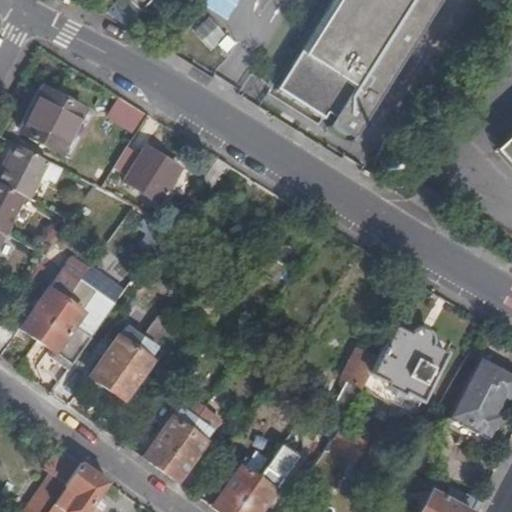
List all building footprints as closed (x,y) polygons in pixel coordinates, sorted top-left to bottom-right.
[(128,0),(141,13),(154,0),(128,0)] [(330,0),(324,11),(326,12),(328,13),(304,52),(302,51),(300,49),(275,88),(277,89),(321,118),(326,112),(332,116),(326,125),(330,128),(332,125),(348,135),(346,138),(351,141),(413,43),(416,38),(439,0),(330,0)] [(192,32),(210,52),(228,36),(209,16),(192,32)] [(19,132),(68,156),(90,113),(42,88),(19,132)] [(129,133),(142,114),(117,98),(105,118),(129,133)] [(511,125),(491,145),(511,167),(511,125)] [(378,157),(396,165),(401,153),(404,146),(386,138),(378,157)] [(0,233),(3,235),(23,198),(28,199),(48,162),(13,144),(0,169),(0,233)] [(140,155),(126,147),(112,168),(126,176),(122,181),(157,202),(178,169),(146,147),(140,155)] [(401,153),(396,165),(404,168),(410,156),(401,153)] [(95,186),(78,209),(93,219),(110,195),(100,188),(95,186)] [(19,328),(35,340),(79,278),(64,267),(19,328)] [(79,278),(35,340),(53,352),(71,364),(89,338),(71,325),(95,290),(79,278)] [(192,303),(209,315),(224,294),(208,281),(192,303)] [(240,281),(229,297),(241,306),(252,289),(240,281)] [(88,377),(104,388),(140,337),(124,325),(88,377)] [(411,335),(392,326),(381,346),(377,355),(367,375),(421,401),(446,353),(424,341),(424,336),(419,332),(415,332),(411,335)] [(140,337),(104,388),(121,400),(151,358),(148,356),(154,348),(140,337)] [(377,355),(381,346),(369,340),(364,349),(377,355)] [(341,427),(367,375),(377,355),(364,349),(362,353),(356,350),(341,376),(347,380),(326,420),(341,427)] [(49,357),(67,370),(71,364),(53,352),(49,357)] [(449,419),(487,439),(499,418),(495,416),(504,398),(508,400),(511,391),(511,377),(480,361),(449,419)] [(186,396),(180,403),(196,414),(201,406),(186,396)] [(142,456),(159,469),(196,414),(180,403),(179,402),(142,456)] [(159,469),(176,481),(218,419),(201,406),(196,414),(159,469)] [(352,462),(364,442),(340,429),(305,477),(335,487),(349,461),(352,462)] [(51,475),(23,511),(45,511),(81,463),(57,446),(42,468),(51,475)] [(85,511),(107,481),(81,463),(45,511),(85,511)] [(212,506),(220,511),(256,511),(280,480),(266,468),(256,480),(238,468),(212,506)] [(418,511),(472,511),(478,501),(463,494),(458,505),(431,490),(418,511)]
